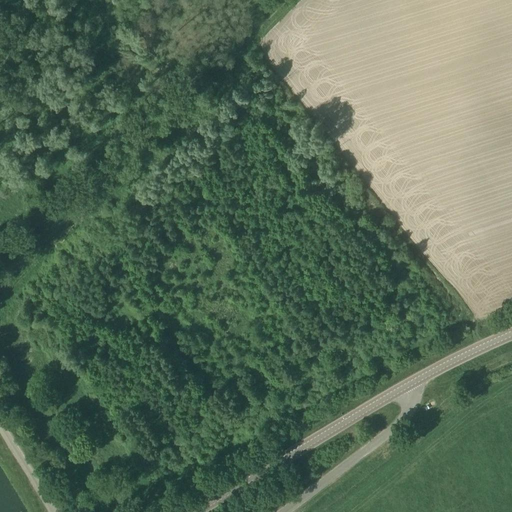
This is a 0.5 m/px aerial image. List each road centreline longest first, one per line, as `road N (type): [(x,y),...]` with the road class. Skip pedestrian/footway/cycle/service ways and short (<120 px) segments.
road 1 (secondary): [(192,511),(402,386)]
road 2 (unclassified): [(283,511),(403,417),(410,397),(402,386)]
road 3 (secondary): [(402,386),(511,334)]
